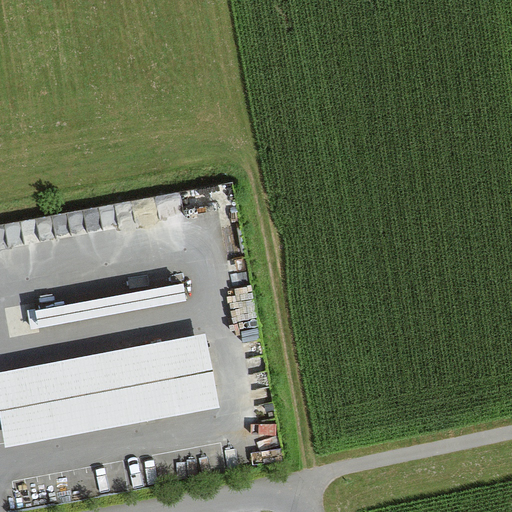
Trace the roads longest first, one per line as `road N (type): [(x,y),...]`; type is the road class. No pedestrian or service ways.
road 1 (residential): [(511,432),(291,484)]
road 2 (residential): [(291,484),(130,511)]
